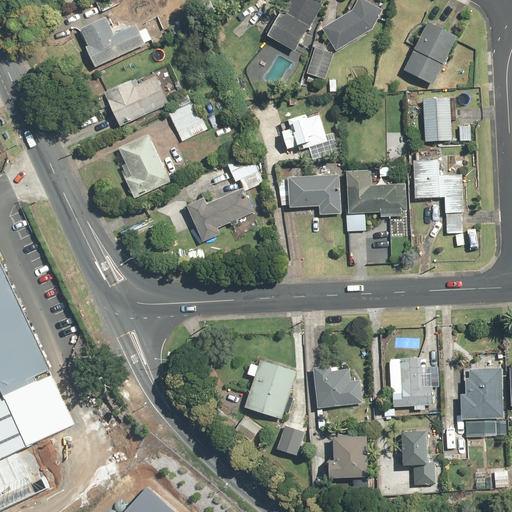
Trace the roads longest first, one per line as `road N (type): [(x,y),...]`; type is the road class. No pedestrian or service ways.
road 1 (tertiary): [(202,301),(511,286)]
road 2 (tertiary): [(288,511),(181,420),(146,362),(124,297)]
road 3 (tertiary): [(76,208),(0,51)]
road 4 (tertiary): [(96,236),(138,281),(202,301)]
